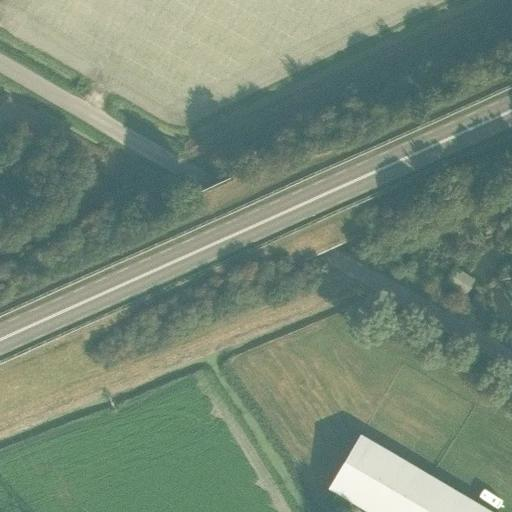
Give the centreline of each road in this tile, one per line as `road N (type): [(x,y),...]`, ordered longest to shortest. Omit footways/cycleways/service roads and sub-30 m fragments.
road 1 (unclassified): [(511,361),(0,62)]
road 2 (primary): [(0,342),(511,113)]
